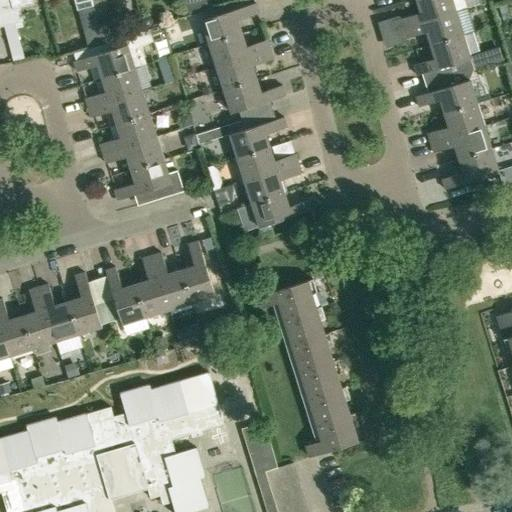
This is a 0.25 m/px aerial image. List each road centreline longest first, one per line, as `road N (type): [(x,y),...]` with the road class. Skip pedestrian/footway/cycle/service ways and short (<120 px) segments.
road 1 (residential): [(401,172),(366,29),(346,8),(327,8),(313,16),(304,42),(332,161),(340,177),(362,184)]
road 2 (residential): [(71,192),(42,85),(28,77),(0,84)]
road 3 (residential): [(81,238),(210,203)]
